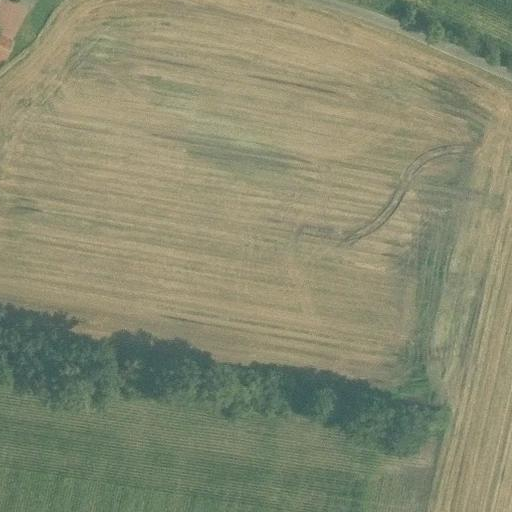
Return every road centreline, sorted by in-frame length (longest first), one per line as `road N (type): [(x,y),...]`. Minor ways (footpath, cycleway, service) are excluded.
road 1 (track): [(511,174),(438,511)]
road 2 (unclassified): [(305,0),(424,34),(511,71)]
